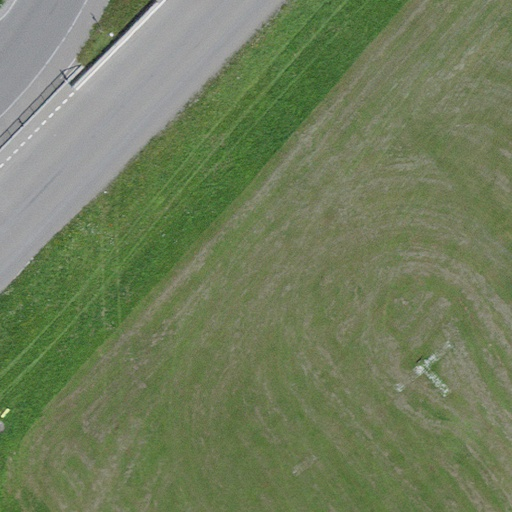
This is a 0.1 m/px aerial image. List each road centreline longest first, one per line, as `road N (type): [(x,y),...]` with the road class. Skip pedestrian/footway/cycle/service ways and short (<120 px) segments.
road 1 (unclassified): [(225,0),(61,167)]
road 2 (motorway): [(84,511),(0,387)]
